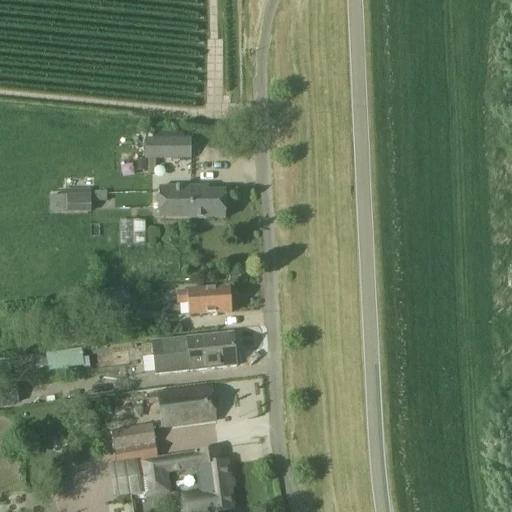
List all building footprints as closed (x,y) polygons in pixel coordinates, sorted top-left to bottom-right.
[(191,139),(145,140),(145,160),(191,160),(191,139)] [(224,219),(224,192),(206,193),(206,188),(160,189),(161,220),(224,219)] [(91,193),(67,195),(68,213),(92,211),(91,193)] [(231,313),(229,289),(176,293),(177,305),(187,305),(188,317),(231,313)] [(237,367),(233,334),(150,344),(154,376),(237,367)] [(214,421),(210,388),(159,395),(163,428),(214,421)] [(221,511),(234,510),(231,491),(230,480),(228,462),(221,463),(220,451),(157,460),(152,426),(110,433),(116,466),(139,462),(143,497),(168,494),(166,475),(195,471),(199,494),(181,497),(183,511),(221,511)]
